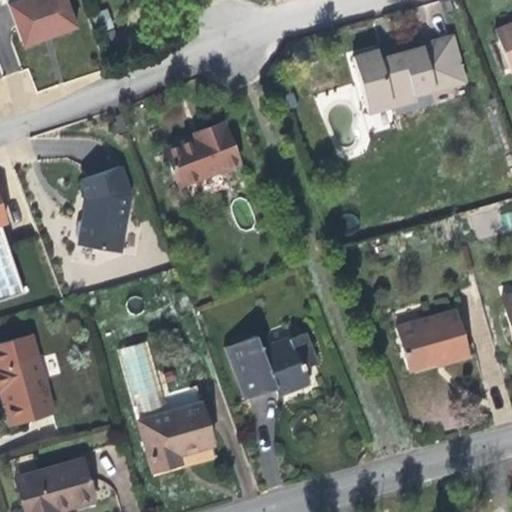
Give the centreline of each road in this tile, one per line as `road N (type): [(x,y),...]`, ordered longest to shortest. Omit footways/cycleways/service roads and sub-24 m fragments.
road 1 (residential): [(357,0),(0,132)]
road 2 (residential): [(244,511),(511,437)]
